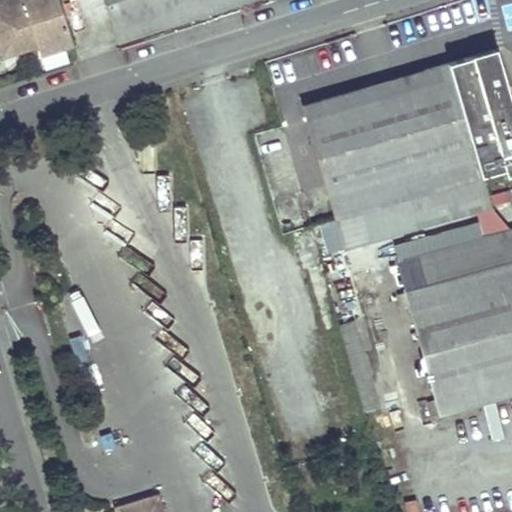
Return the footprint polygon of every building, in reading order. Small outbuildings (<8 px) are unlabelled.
[(73,41),(60,0),(20,0),(2,6),(0,6),(0,44),(3,54),(38,42),(41,51),(73,41)] [(106,0),(119,38),(216,7),(238,0),(106,0)] [(452,76),(307,118),(328,190),(336,218),(480,176),(503,169),(505,175),(511,173),(511,101),(496,47),(448,61),(452,76)] [(452,76),(448,61),(302,103),(307,118),(452,76)] [(99,189),(106,193),(112,183),(85,167),(79,177),(99,189)] [(480,176),(336,218),(344,247),(488,205),(480,176)] [(328,190),(302,198),(310,226),(322,222),(336,218),(328,190)] [(113,216),(118,219),(124,209),(97,193),(91,203),(113,216)] [(322,222),(331,251),(344,247),(336,218),(322,222)] [(128,244),(129,245),(136,235),(111,219),(105,229),(128,244)] [(511,229),(398,261),(439,412),(511,392),(511,229)] [(141,272),(143,273),(150,263),(125,247),(119,257),(141,272)] [(153,299),(155,301),(162,292),(139,274),(132,283),(153,299)] [(174,319),(151,302),(144,311),(163,326),(167,329),(174,319)] [(342,322),(367,409),(382,405),(357,318),(342,322)] [(174,353),(177,355),(184,346),(161,328),(154,338),(174,353)] [(185,381),(188,383),(195,374),(172,356),(165,366),(185,381)] [(195,409),(197,411),(205,403),(184,383),(176,392),(195,409)] [(496,403),(486,405),(493,438),(504,435),(496,403)] [(204,439),(206,441),(214,432),(192,413),(184,422),(204,439)] [(211,467),(214,470),(222,462),(201,442),(193,451),(211,467)] [(220,496),(223,498),(230,489),(208,471),(200,480),(220,496)] [(157,496),(142,500),(145,508),(159,504),(157,496)] [(116,508),(117,511),(161,511),(159,504),(145,508),(142,500),(116,508)]
